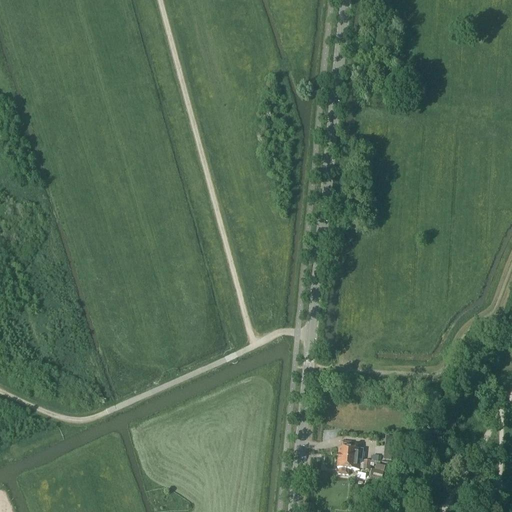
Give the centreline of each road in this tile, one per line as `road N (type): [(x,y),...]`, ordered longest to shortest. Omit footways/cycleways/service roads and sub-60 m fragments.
road 1 (tertiary): [(294,511),(347,0)]
road 2 (track): [(511,394),(443,511)]
